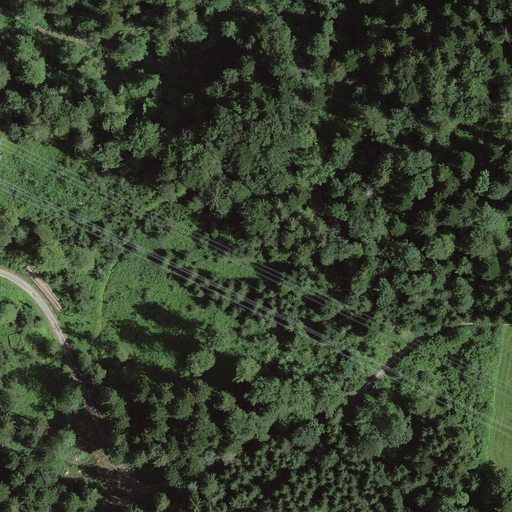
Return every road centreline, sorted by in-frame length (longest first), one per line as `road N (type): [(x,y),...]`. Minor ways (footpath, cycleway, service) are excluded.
road 1 (track): [(97,510),(330,408),(441,328),(511,322)]
road 2 (track): [(136,497),(50,316),(0,272)]
